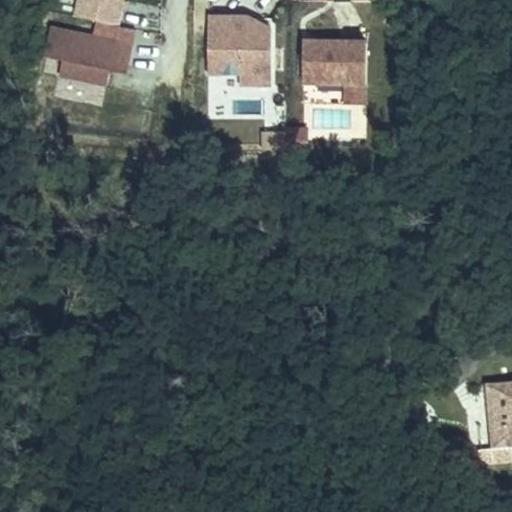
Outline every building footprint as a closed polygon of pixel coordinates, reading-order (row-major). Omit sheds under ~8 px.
[(79,0),(76,17),(118,26),(123,0),(79,0)] [(240,85),(272,85),(272,31),(256,31),(256,38),(247,38),(248,19),(209,18),(209,73),(240,73),(240,85)] [(256,31),(272,31),(272,29),(248,19),(247,38),(256,38),(256,31)] [(133,45),(53,28),(47,57),(64,60),(61,76),(106,85),(109,70),(119,72),(121,62),(129,63),(133,45)] [(297,44),(297,84),(347,84),(368,84),(367,44),(297,44)] [(368,84),(347,84),(347,107),(368,107),(368,84)] [(285,133),(285,151),(306,151),(306,130),(285,130),(285,133)] [(285,133),(265,132),(265,150),(285,151),(285,133)] [(511,389),(466,392),(472,457),(459,459),(460,477),(490,474),(488,457),(511,455),(511,389)]
